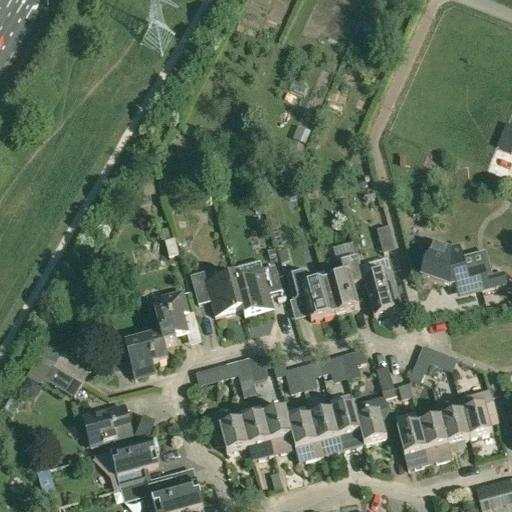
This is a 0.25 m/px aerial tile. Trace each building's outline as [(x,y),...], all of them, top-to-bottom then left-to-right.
[(502,137),(511,141),(511,128),(506,126),(502,137)] [(298,146),(292,159),(301,161),(307,148),(298,146)] [(310,217),(314,232),(322,230),(318,215),(310,217)] [(169,229),(161,231),(164,243),(172,241),(169,229)] [(383,256),(395,253),(389,230),(377,233),(383,256)] [(169,261),(178,258),(175,242),(165,244),(169,261)] [(324,275),(323,275),(335,318),(359,311),(352,287),(364,284),(359,268),(353,246),(336,250),(340,265),(344,278),(326,282),(324,275)] [(275,252),(267,253),(269,264),(278,262),(275,252)] [(277,254),(280,266),(289,263),(286,252),(277,254)] [(503,276),(485,280),(483,269),(464,273),(461,260),(451,263),(429,256),(420,281),(450,291),(476,285),(479,296),(506,288),(503,276)] [(364,284),(374,321),(401,313),(386,261),(359,268),(364,284)] [(264,279),(237,286),(236,286),(244,313),(243,314),(245,321),(274,313),(269,297),(281,294),(275,270),(262,273),(264,279)] [(308,274),(287,280),(293,303),(305,300),(311,324),(335,318),(323,275),(309,279),(308,274)] [(237,286),(235,278),(207,286),(204,276),(190,280),(198,309),(210,306),(215,321),(243,314),(244,313),(236,286),(237,286)] [(153,310),(160,336),(163,349),(164,349),(176,346),(175,341),(186,338),(181,319),(189,317),(184,295),(161,301),(163,308),(153,310)] [(167,363),(164,349),(163,349),(160,336),(124,345),(134,383),(151,379),(148,368),(167,363)] [(91,373),(47,346),(39,360),(52,368),(82,387),(91,373)] [(363,354),(354,357),(358,370),(366,367),(363,354)] [(263,374),(273,371),(273,370),(275,369),(275,368),(271,357),(260,360),(263,374)] [(39,360),(38,361),(27,380),(28,381),(20,393),(35,403),(44,390),(40,387),(43,382),(74,401),(82,387),(52,368),(39,360)] [(458,364),(449,360),(443,373),(452,377),(458,364)] [(331,363),(319,366),(322,380),(334,377),(331,363)] [(231,382),(238,381),(235,366),(227,368),(231,382)] [(275,382),(288,380),(284,366),(275,368),(275,369),(273,370),(273,371),(275,382)] [(315,382),(322,380),(319,366),(311,368),(315,382)] [(227,368),(219,371),(223,384),(231,382),(227,368)] [(409,385),(420,389),(425,378),(414,373),(409,385)] [(412,401),(408,388),(399,390),(402,403),(412,401)] [(382,395),(384,401),(385,405),(397,402),(393,392),(382,395)] [(496,420),(489,395),(458,404),(469,443),(492,437),(488,423),(496,420)] [(391,426),(385,405),(384,401),(353,410),(364,450),(387,443),(382,429),(391,426)] [(438,410),(441,422),(442,422),(448,449),(449,449),(469,443),(458,404),(438,410)] [(274,460),(263,420),(260,409),(239,414),(242,425),(241,425),(249,452),(248,452),(252,466),(274,460)] [(353,410),(332,415),(343,456),(364,450),(353,410)] [(227,457),(248,452),(249,452),(241,425),(242,425),(239,414),(238,411),(208,419),(215,445),(222,443),(227,457)] [(83,423),(91,451),(131,440),(124,412),(83,423)] [(286,414),(263,420),(274,460),(295,454),(289,427),(286,414)] [(332,415),(310,421),(321,462),(343,456),(332,415)] [(310,421),(289,427),(295,454),(299,468),(321,462),(310,421)] [(441,422),(419,428),(430,468),(452,462),(449,449),(448,449),(442,422),(441,422)] [(397,435),(408,474),(430,468),(419,428),(397,435)] [(151,486),(148,473),(159,469),(152,445),(112,456),(91,462),(112,483),(115,494),(121,493),(121,494),(151,486)] [(47,511),(53,511),(60,510),(50,473),(38,476),(47,511)] [(176,479),(151,486),(121,494),(125,507),(146,501),(148,511),(193,511),(203,510),(196,487),(179,491),(176,479)]
